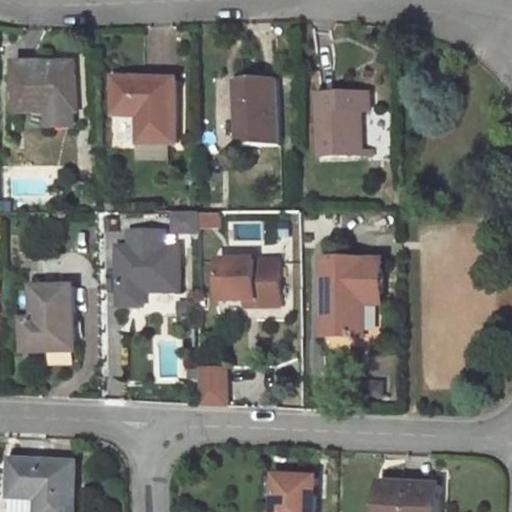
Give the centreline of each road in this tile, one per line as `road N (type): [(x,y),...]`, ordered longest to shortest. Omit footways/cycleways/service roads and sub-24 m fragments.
road 1 (residential): [(511,439),(153,422)]
road 2 (residential): [(0,2),(163,0)]
road 3 (residential): [(354,0),(446,6),(511,34)]
road 4 (residential): [(153,422),(0,414)]
